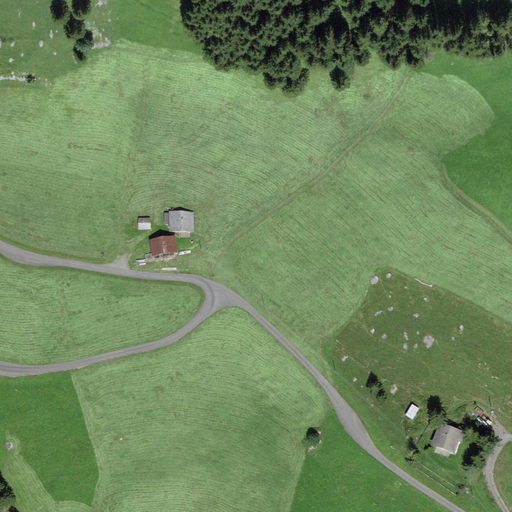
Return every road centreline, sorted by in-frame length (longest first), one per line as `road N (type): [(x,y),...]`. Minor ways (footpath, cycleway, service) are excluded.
road 1 (unclassified): [(224,290),(312,369),(369,448),(459,511)]
road 2 (unclassified): [(0,367),(34,370),(152,346),(192,324),(224,290)]
road 3 (unclassified): [(224,290),(188,278),(53,262),(0,244)]
